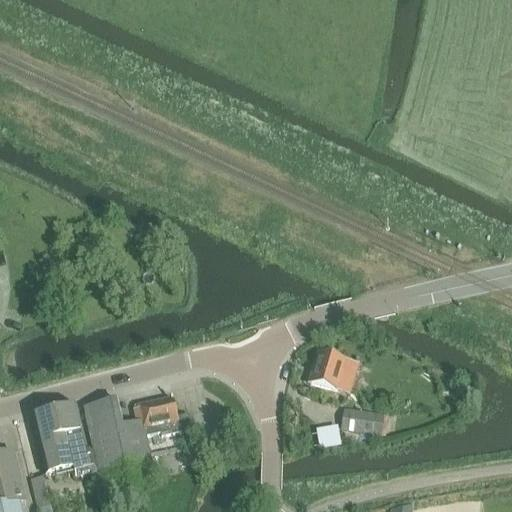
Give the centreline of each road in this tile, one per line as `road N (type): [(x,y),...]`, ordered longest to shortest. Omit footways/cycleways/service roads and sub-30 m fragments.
road 1 (tertiary): [(250,352),(327,321),(511,276)]
road 2 (tertiary): [(0,410),(250,352)]
road 3 (track): [(339,109),(119,0)]
road 4 (track): [(511,199),(441,162),(468,29)]
road 5 (tertiary): [(269,511),(272,432),(250,352)]
